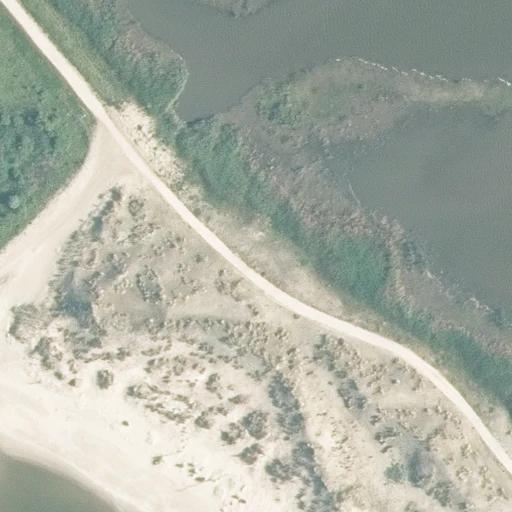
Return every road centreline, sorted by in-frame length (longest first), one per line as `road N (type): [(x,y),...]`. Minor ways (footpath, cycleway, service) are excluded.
road 1 (track): [(511,471),(485,453),(408,362),(369,330),(249,275),(172,213),(0,6)]
road 2 (track): [(88,120),(0,221)]
